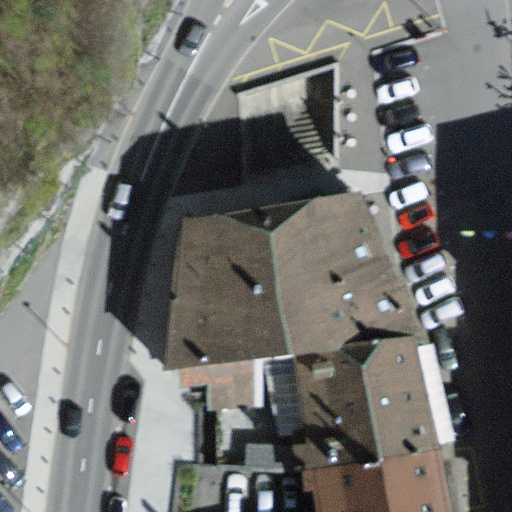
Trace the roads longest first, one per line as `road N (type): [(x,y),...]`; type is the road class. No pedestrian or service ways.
road 1 (residential): [(472,0),(488,511)]
road 2 (secondary): [(206,37),(122,231),(78,511)]
